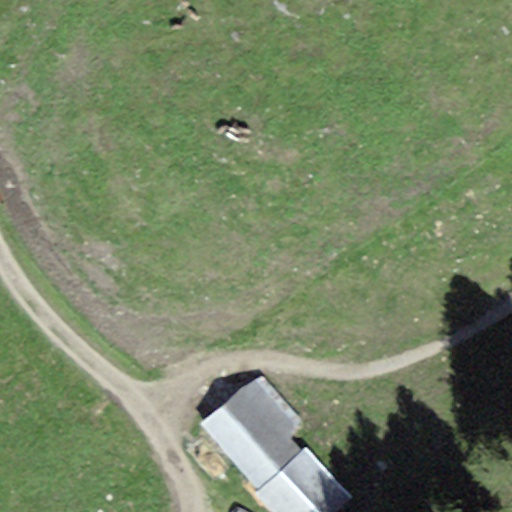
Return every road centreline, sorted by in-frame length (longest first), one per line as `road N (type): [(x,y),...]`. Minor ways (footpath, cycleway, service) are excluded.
road 1 (track): [(0,258),(19,297),(124,396)]
road 2 (track): [(124,396),(186,475),(198,511)]
